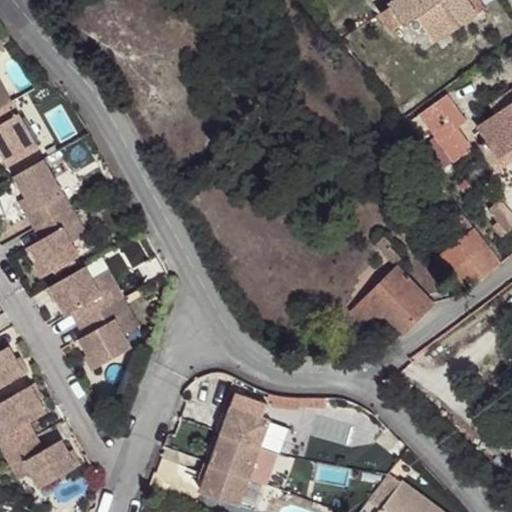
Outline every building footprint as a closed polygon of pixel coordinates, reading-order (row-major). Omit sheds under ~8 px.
[(394,0),(390,4),(391,6),(381,13),(393,31),(404,24),(405,26),(425,13),(444,39),(479,15),(478,14),(468,0),(394,0)] [(480,0),(468,0),(478,14),(486,8),(480,0)] [(0,108),(12,102),(5,89),(0,91),(0,108)] [(511,90),(491,105),(497,114),(479,127),(481,131),(474,136),(480,144),(478,145),(486,156),(495,150),(499,158),(511,149),(511,90)] [(430,129),(453,162),(468,151),(453,131),(465,121),(447,95),(410,121),(421,136),(430,129)] [(12,102),(0,108),(0,149),(9,166),(39,149),(12,102)] [(346,150),(355,160),(364,151),(356,142),(346,150)] [(495,150),(486,156),(497,172),(511,162),(511,149),(499,158),(495,150)] [(337,159),(345,168),(355,160),(346,150),(337,159)] [(425,184),(435,177),(417,152),(407,159),(425,184)] [(27,215),(34,228),(71,206),(45,159),(15,176),(26,197),(34,211),(27,215)] [(437,175),(435,177),(425,184),(416,191),(426,204),(447,189),(437,175)] [(27,215),(34,211),(26,197),(19,202),(27,215)] [(511,213),(500,200),(489,210),(499,221),(508,232),(511,228),(511,213)] [(71,206),(34,228),(41,240),(27,248),(36,264),(44,277),(81,256),(73,242),(64,227),(79,219),(71,206)] [(455,217),(469,234),(474,230),(468,219),(461,212),(455,217)] [(79,219),(64,227),(73,242),(87,234),(79,219)] [(502,237),(508,232),(499,221),(493,227),(502,237)] [(500,265),(474,230),(469,234),(438,258),(451,275),(455,272),(467,289),(500,265)] [(377,244),(384,252),(390,247),(392,244),(385,236),(377,244)] [(383,253),(398,267),(404,260),(390,247),(384,252),(383,253)] [(71,314),(78,324),(124,298),(101,257),(50,286),(57,300),(67,316),(71,314)] [(40,279),(44,277),(36,264),(33,266),(40,279)] [(390,322),(401,334),(433,304),(398,267),(352,312),(371,332),(390,322)] [(57,300),(50,286),(46,289),(54,302),(57,300)] [(124,298),(78,324),(84,336),(79,339),(88,355),(96,368),(133,348),(125,335),(117,319),(131,311),(124,298)] [(140,326),(131,311),(117,319),(125,335),(140,326)] [(0,388),(26,374),(17,359),(10,346),(0,351),(0,388)] [(92,371),(96,368),(88,355),(84,357),(92,371)] [(17,359),(26,374),(30,372),(21,356),(17,359)] [(36,383),(32,385),(40,400),(44,398),(36,383)] [(32,385),(0,403),(0,417),(2,421),(9,433),(0,438),(0,445),(5,455),(37,436),(30,423),(47,412),(40,400),(32,385)] [(236,392),(221,433),(226,436),(261,448),(271,419),(263,416),(268,404),(236,392)] [(0,422),(0,438),(9,433),(2,421),(0,422)] [(226,436),(221,433),(213,456),(220,453),(226,436)] [(37,436),(5,455),(13,468),(25,461),(32,473),(40,488),(78,467),(70,452),(63,439),(45,449),(37,436)] [(261,448),(226,436),(220,453),(213,456),(210,464),(250,478),(267,484),(278,454),(261,448)] [(70,452),(78,467),(82,464),(74,450),(70,452)] [(25,461),(13,468),(20,480),(32,473),(25,461)] [(250,478),(210,464),(200,491),(241,505),(250,478)] [(444,511),(402,481),(401,482),(390,474),(369,501),(380,509),(378,511),(444,511)]
